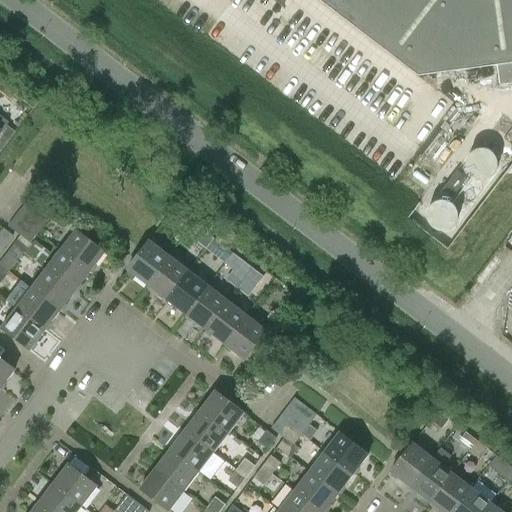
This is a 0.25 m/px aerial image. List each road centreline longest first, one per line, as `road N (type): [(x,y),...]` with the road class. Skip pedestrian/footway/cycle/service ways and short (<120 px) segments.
road 1 (unclassified): [(15,0),(511,381)]
road 2 (residential): [(32,412),(111,302),(260,410),(280,383)]
road 3 (residential): [(162,511),(32,412)]
